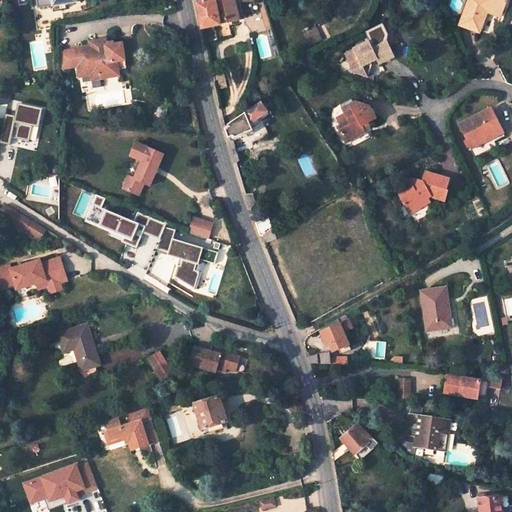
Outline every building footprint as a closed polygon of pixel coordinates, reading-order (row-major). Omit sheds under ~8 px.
[(232,36),(229,22),(239,20),(242,19),(239,2),(246,0),(208,0),(196,3),(202,28),(205,41),(232,36)] [(298,0),(302,10),(312,7),(309,0),(298,0)] [(468,0),(460,25),(480,32),(485,16),(484,13),(488,11),(494,9),(504,12),(507,2),(509,2),(509,0),(468,0)] [(316,28),(311,30),(317,41),(322,38),(316,28)] [(90,46),(74,48),(75,49),(77,67),(79,77),(89,76),(89,74),(100,72),(101,79),(120,77),(119,71),(127,70),(124,44),(115,45),(115,42),(108,43),(99,44),(98,40),(89,41),(90,46)] [(369,44),(345,56),(355,74),(367,79),(371,67),(370,64),(376,61),(378,66),(394,58),(387,45),(372,51),(369,44)] [(60,51),(62,69),(77,67),(75,49),(60,51)] [(89,74),(89,76),(90,81),(101,79),(100,72),(89,74)] [(351,102),(341,107),(333,111),(336,118),(333,120),(340,133),(358,123),(357,119),(363,116),(370,113),(363,101),(353,98),(350,99),(351,102)] [(246,132),(252,130),(249,123),(254,121),(267,112),(260,102),(224,126),(228,137),(232,135),(233,138),(241,135),(242,138),(248,135),(246,132)] [(19,103),(16,116),(6,114),(0,141),(0,143),(10,145),(15,122),(19,123),(16,138),(29,141),(33,126),(39,128),(43,109),(19,103)] [(494,108),(462,125),(473,147),(489,138),(491,144),(508,135),(494,108)] [(341,136),(360,126),(358,123),(340,133),(341,136)] [(164,154),(137,142),(131,155),(143,160),(135,178),(129,175),(124,187),(139,194),(144,182),(150,185),(164,154)] [(449,181),(429,175),(425,185),(421,187),(411,183),(408,193),(400,196),(405,207),(408,216),(418,211),(416,206),(428,200),(431,199),(442,202),(446,204),(450,193),(446,191),(449,181)] [(138,212),(134,222),(102,208),(106,199),(96,195),(86,220),(87,220),(87,222),(110,232),(108,235),(123,241),(122,242),(137,248),(143,233),(160,240),(165,227),(166,224),(138,212)] [(418,211),(431,205),(428,200),(416,206),(418,211)] [(0,212),(0,216),(39,239),(45,228),(5,204),(0,212)] [(408,216),(405,207),(398,210),(401,219),(408,216)] [(194,218),(190,233),(209,239),(213,224),(194,218)] [(269,220),(257,225),(261,236),(264,234),(274,230),(269,220)] [(165,227),(160,240),(158,245),(169,250),(176,234),(177,232),(165,227)] [(274,230),(264,234),(267,243),(277,238),(274,230)] [(169,250),(158,245),(156,249),(183,260),(193,242),(176,234),(169,250)] [(214,264),(218,252),(193,242),(183,260),(186,261),(183,267),(180,266),(175,277),(195,289),(200,272),(195,270),(198,259),(205,261),(214,264)] [(10,265),(0,268),(0,288),(15,283),(17,289),(37,283),(53,278),(54,284),(61,282),(68,280),(60,257),(42,263),(41,259),(11,269),(10,265)] [(200,272),(195,289),(197,290),(205,261),(198,259),(195,270),(200,272)] [(53,278),(37,283),(39,289),(48,286),(51,293),(64,289),(61,282),(54,284),(53,278)] [(445,287),(424,289),(428,330),(440,329),(439,320),(448,319),(445,287)] [(321,332),(327,347),(330,345),(333,351),(349,344),(343,332),(353,327),(349,320),(340,324),(338,318),(319,329),(321,332)] [(449,328),(448,319),(439,320),(440,329),(449,328)] [(86,324),(55,333),(61,353),(72,349),(81,378),(95,374),(92,367),(98,365),(86,324)] [(217,355),(190,350),(187,364),(186,368),(190,369),(213,373),(214,370),(224,371),(224,368),(234,369),(236,355),(217,352),(217,355)] [(329,357),(328,352),(308,356),(311,363),(330,364),(347,364),(347,358),(329,357)] [(164,354),(151,361),(163,382),(178,374),(173,363),(170,365),(164,354)] [(187,364),(183,363),(182,371),(189,372),(190,369),(186,368),(187,364)] [(481,373),(480,379),(488,381),(487,385),(498,388),(500,377),(481,373)] [(463,379),(448,376),(444,393),(476,400),(480,379),(463,376),(463,379)] [(409,379),(399,379),(398,391),(409,391),(409,379)] [(488,381),(480,379),(476,400),(484,401),(487,385),(488,381)] [(218,396),(194,404),(202,429),(226,421),(218,396)] [(118,416),(105,421),(108,431),(111,440),(123,436),(123,439),(125,443),(128,442),(136,439),(139,447),(158,441),(147,407),(127,413),(130,420),(121,424),(118,416)] [(422,418),(408,416),(405,428),(417,430),(416,436),(414,447),(452,454),(455,436),(447,434),(449,421),(423,417),(422,418)] [(357,424),(342,438),(356,454),(373,437),(357,424)] [(104,431),(108,443),(123,439),(123,436),(111,440),(108,431),(104,431)] [(373,437),(356,454),(361,459),(379,442),(373,437)] [(129,442),(131,450),(139,447),(136,439),(128,442),(129,442)] [(44,496),(49,495),(51,499),(67,493),(70,501),(79,498),(77,495),(98,487),(89,462),(77,466),(76,464),(25,483),(32,501),(44,496)] [(426,482),(441,485),(443,474),(428,471),(426,482)] [(49,495),(44,496),(49,509),(70,501),(67,493),(51,499),(49,495)] [(486,495),(479,496),(480,511),(502,511),(501,497),(486,498),(486,495)] [(274,497),(261,501),(263,509),(277,505),(274,497)]
